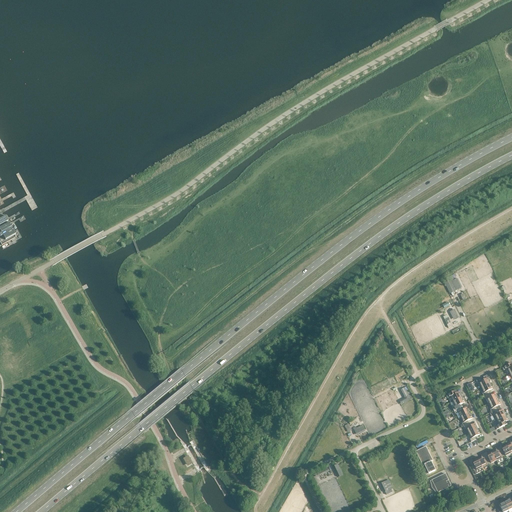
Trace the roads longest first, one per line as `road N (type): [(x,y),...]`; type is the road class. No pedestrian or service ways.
road 1 (trunk): [(511,138),(368,223),(16,511)]
road 2 (trunk): [(41,511),(376,238),(511,156)]
